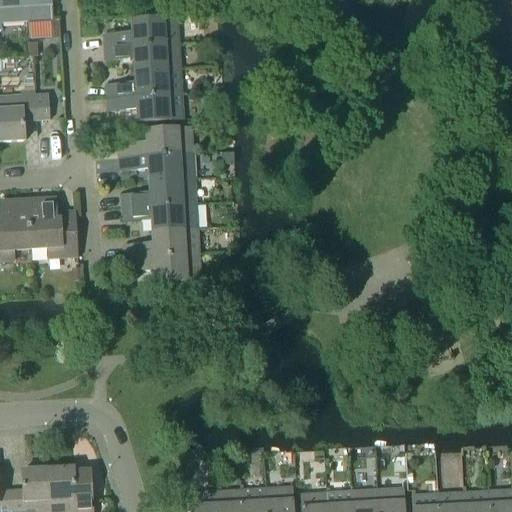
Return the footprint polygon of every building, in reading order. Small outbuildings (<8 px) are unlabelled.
[(26,23),(24,0),(0,0),(0,30),(1,31),(0,24),(26,23)] [(50,0),(24,0),(26,23),(52,21),(50,0)] [(103,37),(103,50),(177,46),(176,20),(132,22),(133,35),(103,37)] [(134,62),(135,74),(179,71),(177,46),(103,50),(104,63),(134,62)] [(106,88),(106,101),(180,96),(179,71),(135,74),(136,86),(106,88)] [(21,99),(0,100),(0,144),(25,143),(23,118),(35,117),(34,97),(34,92),(20,92),(21,99)] [(180,96),(106,101),(107,114),(137,112),(138,125),(182,122),(180,96)] [(48,97),(34,97),(35,117),(36,123),(49,122),(48,97)] [(117,147),(118,160),(192,156),(190,130),(146,133),(147,146),(117,147)] [(148,172),(149,184),(193,181),(192,156),(118,160),(119,173),(148,172)] [(120,198),(121,211),(195,206),(193,181),(149,184),(150,196),(120,198)] [(55,201),(27,203),(30,252),(47,251),(48,261),(77,259),(74,218),(56,219),(55,201)] [(0,211),(1,222),(0,222),(0,263),(13,263),(13,253),(30,252),(27,203),(0,204),(0,211)] [(151,222),(152,234),(196,231),(195,206),(121,211),(122,224),(151,222)] [(123,248),(124,261),(198,257),(196,231),(152,234),(153,246),(123,248)] [(198,257),(124,261),(125,274),(154,272),(155,285),(199,283),(198,257)] [(73,470),(47,472),(49,511),(92,511),(90,473),(73,474),(73,470)] [(22,498),(10,499),(10,511),(49,511),(47,472),(21,473),(22,498)] [(292,511),(291,490),(265,492),(266,511),(292,511)] [(266,511),(265,492),(240,494),(241,511),(266,511)] [(403,511),(402,492),(376,493),(377,511),(403,511)] [(511,511),(511,492),(487,494),(488,511),(511,511)] [(377,511),(376,493),(351,495),(351,511),(377,511)] [(241,511),(240,494),(215,495),(215,511),(241,511)] [(488,511),(487,494),(462,496),(463,511),(488,511)] [(215,511),(215,495),(189,497),(189,511),(215,511)] [(351,511),(351,495),(326,496),(326,511),(351,511)] [(326,511),(326,496),(300,498),(300,511),(326,511)] [(463,511),(462,496),(437,498),(438,511),(463,511)] [(438,511),(437,498),(411,499),(411,511),(438,511)] [(0,511),(10,511),(10,499),(0,499),(0,511)]
